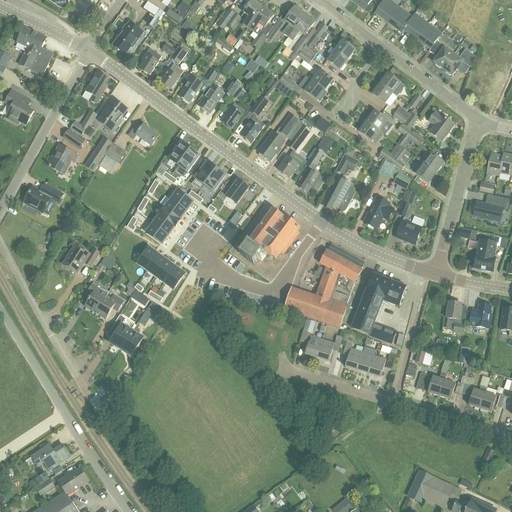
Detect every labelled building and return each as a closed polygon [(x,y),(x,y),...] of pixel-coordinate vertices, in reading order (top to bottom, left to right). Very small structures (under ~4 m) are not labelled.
[(48,0),(63,10),(69,0),(48,0)] [(372,0),(351,0),(351,1),(364,11),(372,0)] [(388,23),(399,8),(388,0),(384,0),(375,14),(388,23)] [(248,29),(254,21),(263,8),(253,1),(244,13),(249,17),(243,25),(248,29)] [(179,12),(184,16),(185,16),(191,7),(183,2),(177,10),(179,12)] [(145,24),(155,31),(166,15),(148,3),(142,11),(150,16),(145,24)] [(289,25),(282,33),(288,38),(295,29),(305,16),(301,13),(303,10),(297,6),(296,9),(295,8),(290,15),(285,22),(289,25)] [(254,21),(248,29),(253,33),(259,25),(264,29),(273,16),(263,8),(254,21)] [(399,8),(388,23),(401,33),(412,18),(399,8)] [(221,21),(217,26),(223,31),(227,25),(232,29),(240,18),(229,10),(221,21)] [(417,40),(428,24),(415,14),(412,18),(401,33),(401,34),(404,30),(417,40)] [(295,29),(288,38),(293,42),(300,32),(305,36),(315,23),(305,16),(295,29)] [(268,33),(273,37),(284,23),(279,19),(268,33)] [(132,47),(143,32),(130,23),(127,26),(126,26),(118,37),(119,38),(113,45),(125,54),(131,46),(132,47)] [(428,24),(417,40),(430,50),(437,41),(442,34),(428,24)] [(322,25),(315,35),(324,42),(329,36),(324,32),(327,28),(322,25)] [(42,49),(47,38),(25,28),(17,43),(28,49),(20,66),(43,77),(54,55),(42,49)] [(216,41),(204,33),(198,42),(210,50),(216,41)] [(266,37),(260,33),(252,44),(258,48),(266,37)] [(315,36),(308,46),(307,45),(303,50),(314,58),(318,53),(315,51),(317,48),(315,47),(320,40),(315,36)] [(233,49),(219,38),(215,42),(230,53),(233,49)] [(294,51),(299,54),(308,41),(304,38),(294,51)] [(342,41),(334,51),(348,61),(356,51),(342,41)] [(441,68),(443,70),(454,55),(449,52),(450,51),(437,41),(430,50),(429,52),(437,58),(434,63),(435,64),(435,65),(439,68),(441,68)] [(166,45),(162,50),(171,56),(175,51),(166,45)] [(197,52),(204,57),(209,50),(202,46),(197,52)] [(178,48),(169,61),(179,68),(188,55),(178,48)] [(139,69),(149,76),(158,63),(158,62),(161,57),(150,50),(147,55),(146,55),(142,61),(144,62),(139,69)] [(0,78),(11,58),(0,51),(0,78)] [(340,71),(348,61),(334,51),(327,61),(340,71)] [(459,59),(454,55),(443,70),(445,71),(445,73),(450,76),(451,75),(452,76),(462,62),(470,68),(472,68),(476,57),(469,52),(468,54),(464,51),(459,59)] [(313,59),(302,52),(298,57),(309,64),(313,59)] [(182,74),(178,71),(174,67),(170,72),(169,71),(161,82),(170,90),(182,74)] [(211,70),(205,80),(212,84),(218,75),(211,70)] [(320,71),(312,81),(325,91),(333,81),(320,71)] [(96,106),(99,100),(108,86),(105,84),(108,79),(97,72),(86,91),(93,96),(90,102),(96,106)] [(387,74),(379,84),(393,94),(398,97),(405,87),(401,84),(387,74)] [(186,83),(188,84),(179,96),(189,103),(198,91),(203,85),(190,76),(186,83)] [(294,84),(283,76),(280,81),(291,89),(294,84)] [(306,77),(299,87),(318,101),(319,100),(321,102),(325,96),(323,95),(325,91),(312,81),(306,77)] [(234,98),(240,90),(243,86),(233,79),(224,91),(215,84),(213,87),(225,95),(232,101),(234,98)] [(385,104),(393,94),(379,84),(372,94),(385,104)] [(208,94),(199,106),(209,114),(218,101),(219,102),(225,95),(213,87),(211,90),(208,94)] [(240,90),(234,98),(240,103),(246,94),(240,90)] [(12,108),(7,116),(6,118),(18,125),(20,123),(26,126),(34,112),(23,106),(27,99),(12,91),(5,104),(12,108)] [(417,95),(409,106),(414,110),(422,99),(417,95)] [(259,104),(257,102),(250,112),(257,116),(268,101),(263,98),(259,104)] [(114,100),(98,121),(114,133),(119,126),(117,124),(127,110),(114,100)] [(228,113),(222,122),(228,126),(228,128),(230,130),(233,130),(243,116),(246,112),(239,107),(234,103),(231,107),(230,107),(226,112),(228,113)] [(400,107),(397,111),(393,117),(404,125),(411,115),(400,107)] [(374,111),(366,121),(380,132),(388,121),(374,111)] [(76,122),(70,130),(81,137),(89,126),(90,127),(97,115),(90,112),(81,126),(76,122)] [(436,112),(429,122),(435,127),(430,133),(442,142),(446,137),(445,136),(449,132),(450,132),(455,125),(443,116),(442,117),(436,112)] [(404,126),(410,130),(418,118),(413,114),(404,126)] [(273,133),(258,153),(260,153),(259,156),(264,160),(267,159),(270,162),(285,142),(284,142),(287,138),(291,141),(303,125),(292,117),(290,115),(280,129),(275,135),(273,133)] [(247,127),(241,136),(247,140),(247,142),(249,143),(251,144),(261,130),(264,126),(253,118),(250,121),(246,126),(247,127)] [(321,119),(315,127),(325,135),(331,126),(321,119)] [(366,121),(359,132),(372,142),(373,141),(377,144),(384,135),(380,132),(366,121)] [(138,125),(129,136),(134,140),(137,136),(151,147),(159,137),(144,126),(142,128),(138,125)] [(401,125),(398,131),(404,136),(398,144),(403,147),(406,143),(413,134),(401,125)] [(303,126),(288,146),(295,152),(311,131),(303,126)] [(69,131),(64,138),(79,149),(85,142),(69,131)] [(413,134),(406,143),(411,146),(414,142),(420,147),(423,142),(413,134)] [(105,140),(86,170),(92,174),(111,144),(105,140)] [(180,166),(191,150),(182,144),(171,159),(180,166)] [(113,145),(99,166),(111,174),(117,164),(118,164),(125,153),(113,145)] [(49,157),(45,165),(63,175),(71,161),(74,163),(78,156),(60,146),(53,159),(49,157)] [(384,149),(380,155),(391,163),(402,149),(398,146),(392,155),(384,149)] [(402,149),(391,163),(402,171),(406,166),(401,163),(400,162),(407,152),(402,149)] [(191,150),(180,166),(189,172),(200,157),(191,150)] [(308,163),(307,166),(313,170),(315,167),(318,162),(323,154),(317,150),(312,157),(308,163)] [(424,156),(427,158),(423,164),(437,174),(444,164),(428,151),(424,156)] [(288,158),(278,171),(289,178),(294,171),(298,174),(302,168),(298,165),(293,161),(297,155),(293,152),(288,158)] [(499,177),(500,174),(504,154),(503,154),(503,157),(491,154),(487,174),(499,177)] [(500,174),(511,176),(511,173),(511,155),(504,154),(500,174)] [(337,173),(345,177),(349,170),(355,173),(360,164),(346,157),(337,173)] [(206,185),(217,170),(208,163),(197,178),(206,185)] [(429,184),(437,174),(423,164),(416,174),(429,184)] [(217,170),(206,185),(215,192),(226,176),(217,170)] [(163,176),(168,181),(171,177),(166,172),(163,176)] [(325,181),(320,178),(320,177),(312,172),(309,177),(307,176),(299,188),(309,195),(312,190),(317,193),(325,181)] [(413,181),(399,175),(394,185),(408,192),(413,181)] [(177,181),(171,177),(168,181),(174,185),(177,181)] [(355,192),(351,190),(353,186),(340,180),(335,189),(335,188),(325,208),(338,215),(339,212),(340,212),(341,212),(342,212),(344,212),(345,212),(345,211),(346,210),(355,192)] [(249,189),(239,181),(228,197),(238,204),(249,189)] [(479,192),(493,195),(495,188),(481,184),(479,192)] [(32,188),(29,192),(24,202),(31,206),(30,208),(42,214),(50,200),(58,205),(62,196),(46,186),(42,193),(32,188)] [(172,200),(188,212),(194,203),(179,192),(172,200)] [(189,196),(195,200),(198,196),(192,192),(189,196)] [(198,196),(195,200),(200,204),(203,200),(198,196)] [(389,204),(377,198),(364,223),(376,229),(382,217),(388,220),(394,210),(388,207),(389,204)] [(500,222),(501,217),(503,210),(508,211),(510,200),(504,199),(503,205),(490,202),(489,206),(485,205),(476,203),(473,217),(491,221),(500,222)] [(166,208),(182,220),(183,220),(182,220),(188,212),(172,200),(167,208),(166,208)] [(403,204),(399,215),(404,217),(409,206),(403,204)] [(217,210),(211,206),(208,210),(214,214),(217,210)] [(176,228),(182,220),(166,208),(160,216),(176,228)] [(273,210),(240,255),(254,265),(258,259),(262,262),(268,253),(276,259),(297,231),(299,228),(284,216),(283,217),(273,210)] [(154,225),(170,236),(176,229),(176,228),(160,216),(160,217),(154,225)] [(231,221),(228,225),(234,229),(237,226),(231,221)] [(402,221),(396,238),(415,245),(422,228),(402,221)] [(136,227),(134,226),(130,223),(127,228),(133,231),(136,227)] [(170,236),(154,225),(148,233),(163,245),(170,236)] [(470,237),(472,231),(460,229),(459,235),(470,237)] [(103,241),(110,246),(115,238),(108,233),(103,241)] [(494,239),(490,238),(481,237),(481,240),(480,240),(477,254),(474,269),(483,271),(493,273),(500,237),(494,236),(494,239)] [(76,245),(63,265),(77,274),(84,263),(91,268),(100,253),(94,249),(91,255),(76,245)] [(148,271),(159,255),(150,249),(139,264),(148,271)] [(116,261),(110,251),(104,260),(113,265),(116,261)] [(292,288),(285,310),(308,318),(339,329),(348,305),(347,305),(355,283),(362,271),(327,252),(320,264),(326,267),(316,297),(292,288)] [(157,277),(168,261),(159,255),(148,271),(157,277)] [(157,277),(166,283),(177,268),(168,261),(157,277)] [(318,279),(323,269),(319,267),(313,276),(318,279)] [(177,268),(166,283),(175,290),(186,274),(177,268)] [(380,299),(383,300),(390,282),(373,275),(352,329),(392,344),(396,333),(374,324),(381,304),(378,303),(380,299)] [(390,282),(383,300),(399,306),(406,288),(405,288),(406,286),(400,283),(399,285),(390,282)] [(85,307),(96,314),(106,297),(109,293),(93,283),(87,293),(92,296),(85,307)] [(138,284),(135,288),(141,293),(144,289),(138,284)] [(106,297),(96,314),(106,320),(113,309),(118,312),(124,302),(114,296),(111,300),(106,297)] [(447,319),(459,321),(462,305),(449,303),(447,319)] [(472,312),(470,326),(487,329),(488,322),(490,322),(491,315),(489,315),(491,307),(480,305),(478,313),(472,312)] [(511,307),(507,307),(506,309),(504,309),(500,330),(509,332),(508,336),(511,337),(511,307)] [(144,315),(150,319),(153,315),(146,311),(144,315)] [(305,324),(303,331),(304,331),(306,331),(312,333),(313,329),(315,322),(307,320),(307,321),(305,324)] [(455,323),(453,333),(463,334),(465,324),(455,323)] [(112,344),(122,350),(134,332),(123,325),(112,344)] [(144,338),(134,332),(122,350),(133,357),(144,338)] [(401,347),(404,336),(399,334),(396,346),(401,347)] [(317,358),(323,340),(311,337),(305,355),(307,355),(309,357),(312,357),(317,358)] [(323,340),(317,358),(322,360),(324,362),(327,362),(329,362),(335,344),(323,340)] [(355,370),(361,352),(351,349),(345,367),(347,368),(349,370),(352,369),(355,370)] [(369,375),(374,356),(361,352),(355,370),(359,371),(361,374),(364,373),(369,375)] [(418,352),(415,362),(422,364),(425,354),(418,352)] [(392,353),(387,368),(393,370),(398,355),(392,353)] [(471,355),(460,353),(458,362),(469,364),(471,355)] [(374,356),(369,375),(374,376),(376,378),(379,378),(381,378),(386,360),(374,356)] [(406,374),(414,376),(417,366),(409,364),(406,374)] [(423,368),(416,389),(425,391),(430,376),(426,375),(427,370),(423,368)] [(439,397),(444,381),(446,376),(440,375),(439,379),(433,377),(428,393),(439,397)] [(463,376),(460,383),(464,384),(461,394),(469,396),(472,387),(470,386),(473,379),(463,376)] [(444,381),(439,397),(450,400),(455,384),(444,381)] [(469,406),(480,409),(485,393),(474,390),(469,406)] [(485,393),(480,409),(491,413),(496,397),(485,393)] [(325,419),(318,425),(326,436),(334,431),(325,419)] [(70,457),(63,446),(53,452),(49,446),(32,458),(38,466),(44,462),(49,470),(70,457)] [(484,461),(491,464),(497,451),(490,448),(484,461)] [(60,485),(56,488),(61,495),(35,511),(78,511),(68,497),(89,482),(81,469),(71,475),(71,474),(59,483),(60,485)] [(420,472),(408,497),(422,504),(424,499),(444,508),(448,500),(455,504),(451,511),(496,511),(497,510),(496,511),(491,509),(491,507),(490,508),(484,506),(485,504),(484,504),(484,505),(478,503),(479,502),(478,501),(478,503),(472,500),(473,499),(472,498),(469,504),(458,499),(461,491),(420,472)] [(26,489),(28,493),(39,486),(35,479),(28,483),(30,486),(26,489)] [(41,498),(56,488),(50,480),(35,489),(41,498)] [(462,480),(460,485),(469,489),(471,484),(462,480)] [(347,511),(352,508),(346,501),(333,511),(334,511),(342,511),(344,511),(347,511)]
